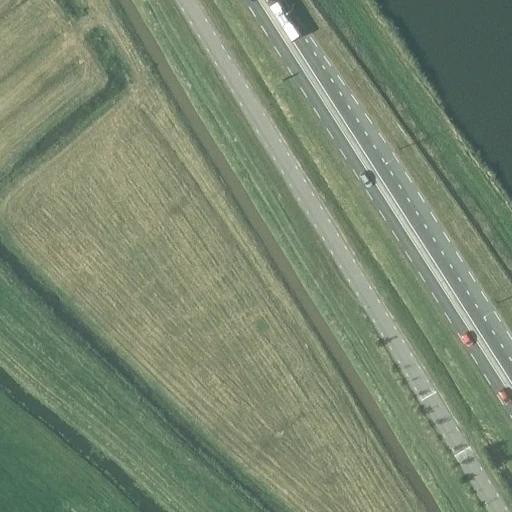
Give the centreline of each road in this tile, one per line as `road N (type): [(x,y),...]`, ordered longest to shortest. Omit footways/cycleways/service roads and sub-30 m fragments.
road 1 (unclassified): [(497,511),(183,0)]
road 2 (primary): [(249,0),(511,409)]
road 3 (primary): [(511,374),(273,0)]
